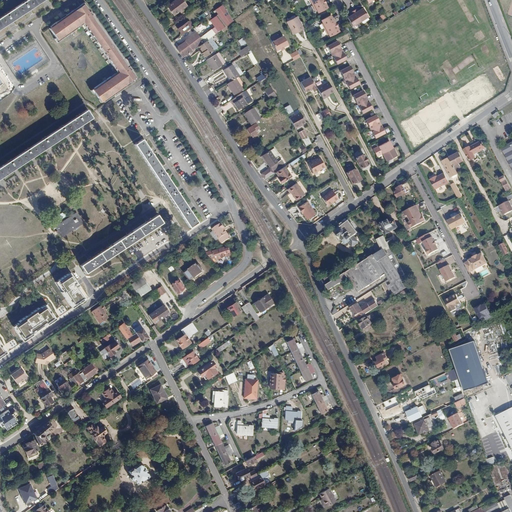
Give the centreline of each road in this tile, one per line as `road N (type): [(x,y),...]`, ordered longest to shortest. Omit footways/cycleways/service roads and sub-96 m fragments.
road 1 (residential): [(301,240),(416,511)]
road 2 (residential): [(139,0),(301,240)]
road 3 (residential): [(233,205),(0,362)]
road 4 (residential): [(233,205),(97,0)]
road 5 (residential): [(153,343),(0,448)]
road 6 (residential): [(411,165),(349,45)]
road 7 (residential): [(411,165),(301,240)]
road 8 (residential): [(190,312),(244,265),(233,205)]
road 9 (residential): [(301,240),(190,312)]
road 10 (residential): [(511,94),(411,165)]
